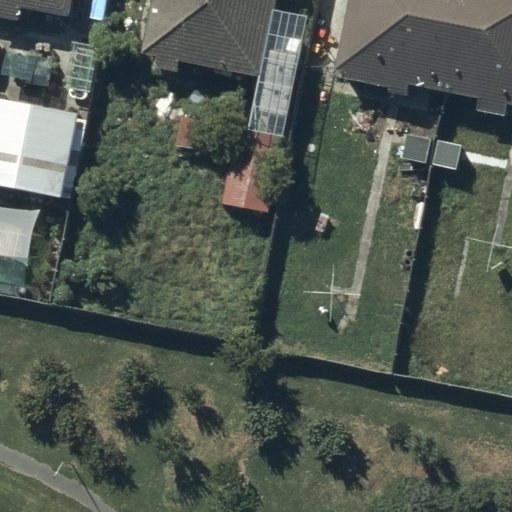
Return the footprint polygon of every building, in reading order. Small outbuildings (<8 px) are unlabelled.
[(0,0),(0,6),(21,11),(23,0),(41,0),(69,6),(70,0),(0,0)] [(279,0),(152,0),(143,46),(161,49),(158,64),(181,68),(184,54),(267,69),(279,0)] [(511,0),(351,0),(339,64),(394,75),(392,86),(411,90),(415,71),(484,85),(480,104),(509,109),(511,99),(511,0)] [(82,116),(0,99),(0,175),(67,189),(82,116)] [(285,129),(237,120),(225,196),(273,205),(285,129)]
